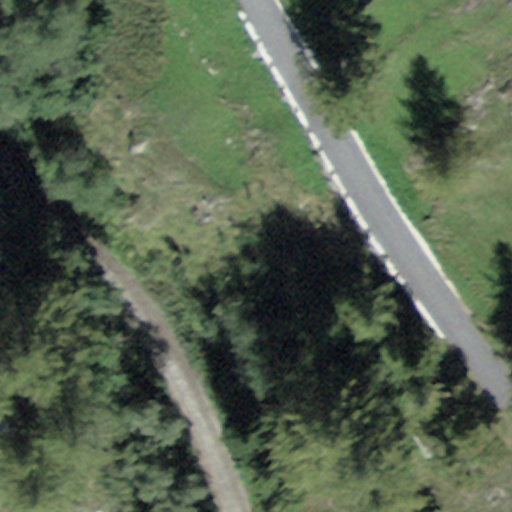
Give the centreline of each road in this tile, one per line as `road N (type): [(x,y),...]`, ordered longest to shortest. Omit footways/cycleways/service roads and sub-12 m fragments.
road 1 (unclassified): [(255,0),(402,255),(511,403)]
road 2 (track): [(0,150),(101,237),(241,511)]
